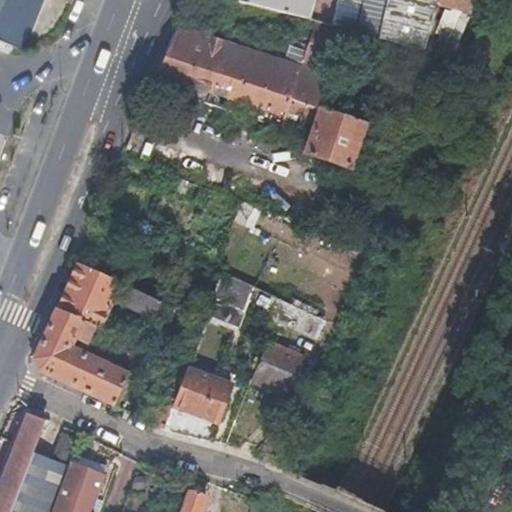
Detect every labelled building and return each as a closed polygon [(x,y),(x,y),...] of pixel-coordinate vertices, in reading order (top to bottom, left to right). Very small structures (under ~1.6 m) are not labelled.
[(0,0),(0,41),(27,52),(46,0),(0,0)] [(238,0),(238,2),(330,28),(336,0),(238,0)] [(386,0),(336,0),(330,28),(376,41),(386,0)] [(494,1),(490,0),(386,0),(376,41),(421,55),(432,15),(444,18),(446,11),(468,17),(469,13),(486,17),(494,1)] [(322,70),(176,20),(157,75),(281,117),(289,96),(311,104),(322,70)] [(316,101),(299,150),(349,167),(366,118),(316,101)] [(239,201),(232,219),(252,227),(259,208),(239,201)] [(70,259),(27,371),(114,404),(128,367),(89,352),(118,277),(70,259)] [(222,276),(212,300),(239,311),(249,288),(222,276)] [(239,311),(212,300),(209,310),(239,321),(243,312),(239,311)] [(321,322),(279,302),(271,320),(312,339),(321,322)] [(267,344),(250,380),(283,396),(300,360),(293,356),(285,353),(267,344)] [(288,346),(285,353),(293,356),(296,350),(288,346)] [(229,387),(186,370),(172,408),(214,425),(229,387)] [(0,511),(7,511),(31,456),(44,424),(30,419),(32,412),(27,410),(23,419),(28,421),(20,440),(16,439),(12,448),(15,450),(8,470),(4,468),(1,475),(5,476),(0,488),(0,511)] [(185,421),(179,433),(210,440),(212,431),(185,421)] [(31,456),(7,511),(45,511),(51,498),(63,469),(47,462),(31,456)] [(87,511),(90,508),(101,481),(67,467),(49,511),(87,511)] [(200,511),(204,501),(195,498),(186,494),(178,511),(200,511)]
